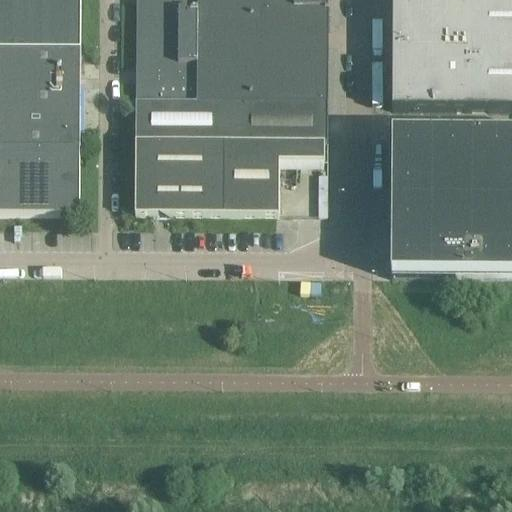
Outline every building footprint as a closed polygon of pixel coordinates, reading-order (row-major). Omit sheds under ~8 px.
[(0,0),(0,53),(81,54),(81,0),(0,0)] [(328,147),(329,48),(329,0),(137,0),(137,8),(136,106),(136,146),(325,147),(328,147)] [(469,113),(469,55),(469,0),(393,0),(392,113),(469,113)] [(511,0),(469,0),(469,55),(511,55),(511,0)] [(0,153),(80,154),(81,88),(81,54),(0,53),(0,153)] [(469,113),(511,113),(511,55),(469,55),(469,113)] [(511,282),(511,141),(393,140),(392,282),(511,282)] [(280,220),(280,166),(325,166),(325,147),(136,146),(136,219),(151,219),(186,219),(275,220),(280,220)] [(0,219),(80,220),(80,154),(0,153),(0,219)]
